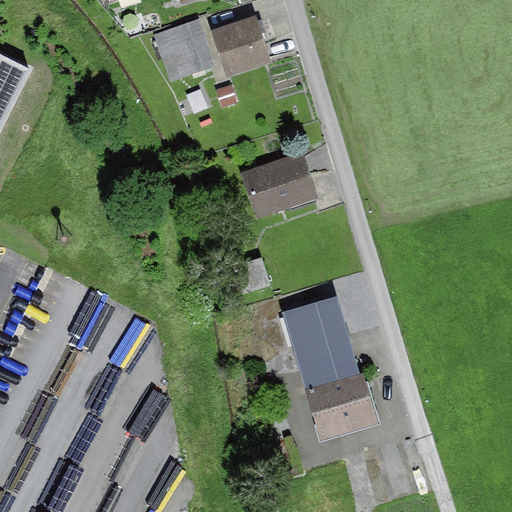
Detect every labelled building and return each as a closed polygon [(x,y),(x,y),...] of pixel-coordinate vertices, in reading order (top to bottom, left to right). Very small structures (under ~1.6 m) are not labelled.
[(179,0),(182,8),(207,0),(179,0)] [(200,22),(155,37),(171,84),(216,69),(200,22)] [(257,22),(212,36),(227,82),(272,68),(257,22)] [(0,134),(29,77),(0,62),(0,134)] [(232,87),(217,92),(222,109),(237,104),(232,87)] [(201,91),(187,97),(195,115),(209,109),(201,91)] [(301,156),(241,176),(256,220),(316,200),(301,156)] [(269,288),(261,262),(231,272),(239,298),(269,288)] [(338,302),(284,317),(306,394),(360,379),(338,302)] [(360,379),(306,394),(320,445),(378,429),(364,378),(360,379)]
